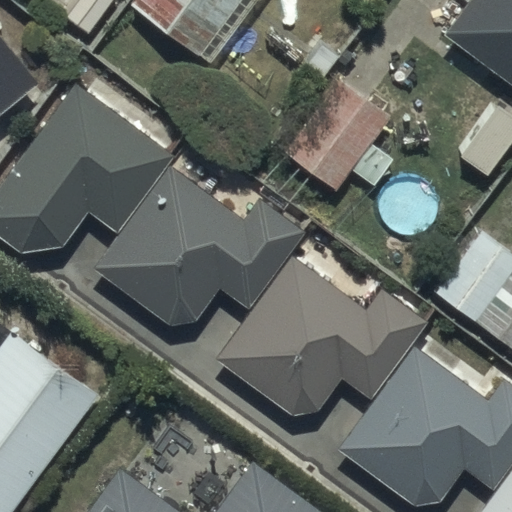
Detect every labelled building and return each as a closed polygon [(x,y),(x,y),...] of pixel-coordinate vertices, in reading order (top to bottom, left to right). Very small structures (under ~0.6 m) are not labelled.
[(137,0),(134,6),(206,57),(246,0),(137,0)] [(511,0),(457,0),(439,25),(511,80),(511,0)] [(0,108),(35,81),(0,37),(0,108)] [(336,74),(281,146),(331,183),(346,163),(369,180),(388,155),(367,139),(387,111),(336,74)] [(286,249),(303,227),(257,190),(239,212),(165,156),(171,148),(74,77),(0,172),(0,230),(14,241),(55,238),(83,203),(113,228),(88,259),(159,316),(192,314),(216,282),(245,303),(210,350),(283,402),(313,402),(337,371),(367,393),(331,441),(408,498),(434,495),(459,462),(489,485),(467,511),(511,511),(511,379),(500,371),(481,394),(407,339),(424,317),(378,282),(361,305),(286,249)] [(511,251),(476,225),(428,283),(511,344),(511,251)] [(0,511),(94,388),(0,315),(0,511)] [(184,511),(113,461),(78,511),(329,511),(248,453),(204,511),(184,511)]
